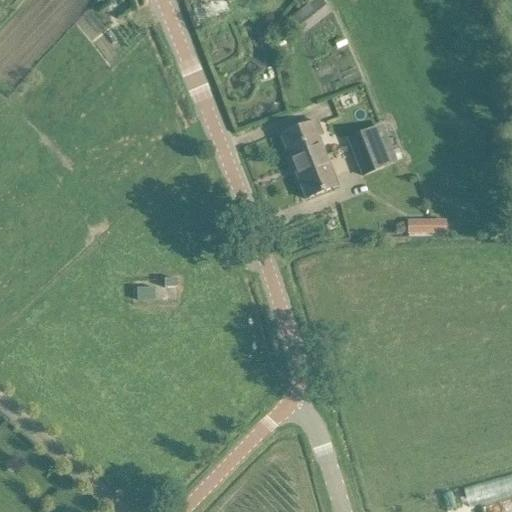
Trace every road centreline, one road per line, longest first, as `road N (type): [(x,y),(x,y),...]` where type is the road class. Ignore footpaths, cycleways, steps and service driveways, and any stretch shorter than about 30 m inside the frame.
road 1 (unclassified): [(291,401),(295,355),(162,0)]
road 2 (unclassified): [(182,511),(291,401)]
road 3 (unclassified): [(340,511),(312,423),(291,401)]
